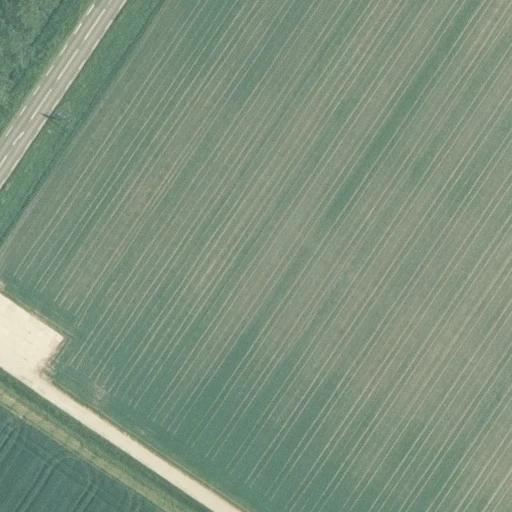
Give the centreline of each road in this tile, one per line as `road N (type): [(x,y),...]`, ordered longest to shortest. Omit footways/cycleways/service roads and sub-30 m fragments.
road 1 (track): [(223,511),(0,357)]
road 2 (secondary): [(0,161),(109,0)]
